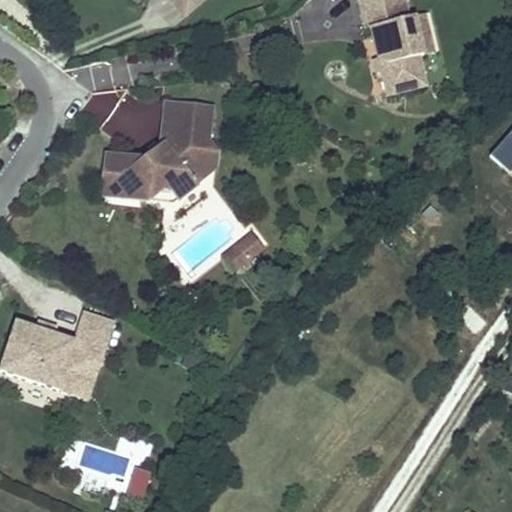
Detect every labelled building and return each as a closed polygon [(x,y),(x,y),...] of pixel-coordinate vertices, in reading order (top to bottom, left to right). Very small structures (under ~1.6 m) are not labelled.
[(204,0),(178,0),(174,4),(183,17),(204,0)] [(403,0),(364,0),(360,1),(367,31),(373,30),(380,61),(388,65),(383,72),(389,96),(426,87),(419,58),(424,57),(414,18),(409,20),(403,0)] [(424,16),(414,18),(424,57),(434,54),(424,16)] [(380,61),(375,62),(378,74),(383,72),(388,65),(380,61)] [(194,109),(165,106),(163,121),(192,123),(194,109)] [(115,179),(113,201),(147,203),(162,191),(170,192),(177,202),(196,189),(188,178),(201,170),(217,171),(218,154),(208,153),(212,111),(194,109),(192,123),(163,121),(161,146),(163,150),(143,161),(134,160),(103,157),(102,177),(115,179)] [(511,131),(491,154),(511,173),(511,172),(511,131)] [(161,146),(134,160),(143,161),(163,150),(161,146)] [(196,189),(217,171),(201,170),(188,178),(196,189)] [(162,191),(147,203),(171,205),(177,202),(170,192),(162,191)] [(264,246),(253,232),(224,255),(235,269),(264,246)] [(16,326),(0,376),(76,400),(89,359),(102,363),(115,326),(84,316),(74,345),(54,339),(36,333),(16,326)] [(39,325),(36,333),(54,339),(57,331),(39,325)] [(102,363),(89,359),(76,400),(89,404),(102,363)]
